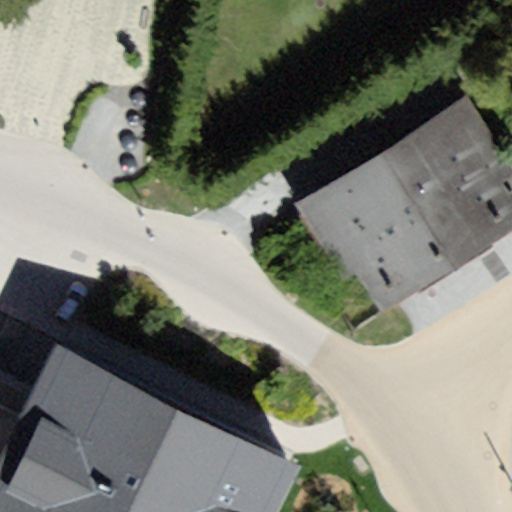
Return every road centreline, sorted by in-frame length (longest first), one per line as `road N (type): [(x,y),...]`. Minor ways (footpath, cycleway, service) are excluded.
road 1 (residential): [(0,200),(424,397)]
road 2 (residential): [(424,397),(460,511)]
